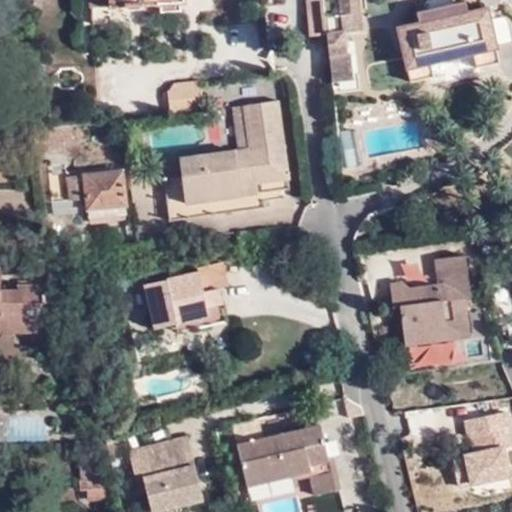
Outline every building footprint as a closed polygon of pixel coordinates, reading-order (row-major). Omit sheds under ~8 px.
[(305,0),(308,33),(324,32),(321,0),(305,0)] [(342,32),(357,30),(356,13),(359,13),(357,0),(339,0),(340,13),(328,14),(328,33),(329,78),(329,81),(339,80),(338,76),(349,75),(348,56),(344,57),(344,52),(342,32)] [(397,27),(409,81),(499,61),(496,46),(511,42),(511,26),(511,21),(510,19),(507,17),(501,16),(489,18),(487,7),(465,12),(463,3),(419,12),(421,22),(397,27)] [(204,113),(203,82),(175,85),(169,91),(172,118),(204,113)] [(239,105),(243,148),(234,149),(180,155),(185,200),(261,191),(282,188),(271,101),(239,105)] [(229,106),(234,149),(243,148),(239,105),(229,106)] [(122,204),(119,170),(66,174),(66,170),(46,172),(48,200),(68,198),(68,199),(78,198),(78,204),(83,203),(84,208),(122,204)] [(47,200),(43,177),(42,173),(37,173),(40,201),(47,200)] [(185,200),(187,215),(262,206),(261,191),(185,200)] [(123,214),(122,204),(84,208),(85,218),(123,214)] [(400,308),(404,337),(442,331),(444,339),(469,335),(464,297),(472,295),(465,255),(436,259),(439,279),(446,278),(447,286),(410,291),(401,285),(387,288),(391,309),(400,308)] [(197,267),(198,272),(203,290),(218,287),(229,285),(223,261),(197,267)] [(203,290),(198,272),(145,284),(156,327),(174,323),(189,319),(191,330),(226,321),(218,287),(203,290)] [(0,329),(40,329),(40,300),(44,300),(44,282),(17,281),(16,287),(0,286),(0,329)] [(189,319),(174,323),(176,334),(191,330),(189,319)] [(442,331),(404,337),(405,345),(444,339),(442,331)] [(261,441),(256,422),(236,427),(235,429),(240,447),(261,441)] [(324,425),(261,441),(240,447),(251,487),(313,472),(319,496),(345,489),(337,457),(332,458),(324,425)] [(180,471),(197,467),(190,438),(173,442),(180,471)] [(108,445),(113,463),(124,459),(119,442),(108,445)] [(131,453),(137,475),(144,473),(149,493),(149,494),(153,511),(156,511),(205,500),(197,467),(180,471),(173,442),(131,453)] [(113,463),(117,481),(133,477),(128,459),(113,463)] [(149,494),(149,493),(144,473),(137,475),(142,495),(149,494)] [(107,497),(106,474),(90,475),(80,477),(80,488),(88,487),(88,496),(107,497)] [(18,480),(0,479),(0,494),(17,495),(18,480)]
